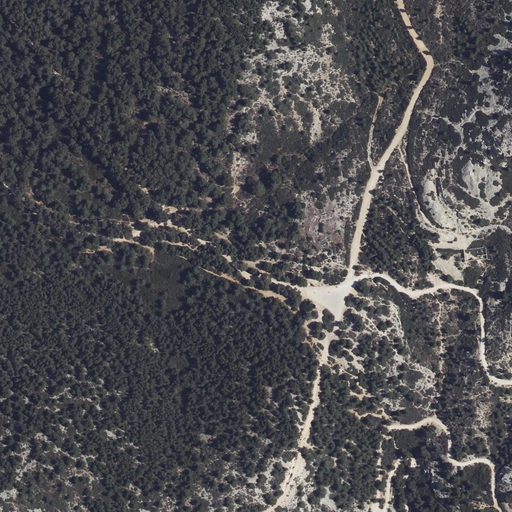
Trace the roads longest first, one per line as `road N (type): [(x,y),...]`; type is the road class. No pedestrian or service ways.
road 1 (track): [(0,179),(46,221),(66,228),(119,238),(174,224),(246,274),(342,298)]
road 2 (track): [(347,283),(372,182),(431,66),(399,0)]
road 3 (track): [(174,224),(0,6)]
road 4 (track): [(501,511),(490,463),(451,461),(449,435),(434,420),(391,427),(380,440),(377,511)]
road 5 (track): [(342,298),(295,471),(266,511)]
road 6 (track): [(430,290),(452,285),(479,297),(486,369),(511,382)]
